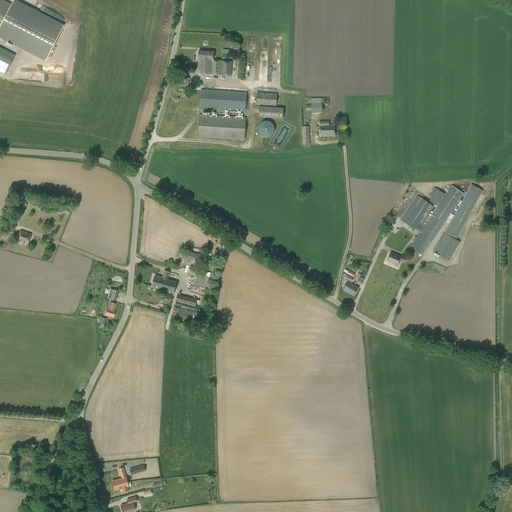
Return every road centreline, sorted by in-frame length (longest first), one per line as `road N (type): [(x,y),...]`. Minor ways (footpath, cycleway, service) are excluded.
road 1 (unclassified): [(511,362),(384,328),(138,184)]
road 2 (tertiary): [(107,511),(81,410),(125,315),(138,184)]
road 3 (unclassified): [(133,180),(165,87),(182,0)]
road 4 (tertiary): [(133,180),(89,157),(0,148)]
road 5 (track): [(132,271),(16,225)]
